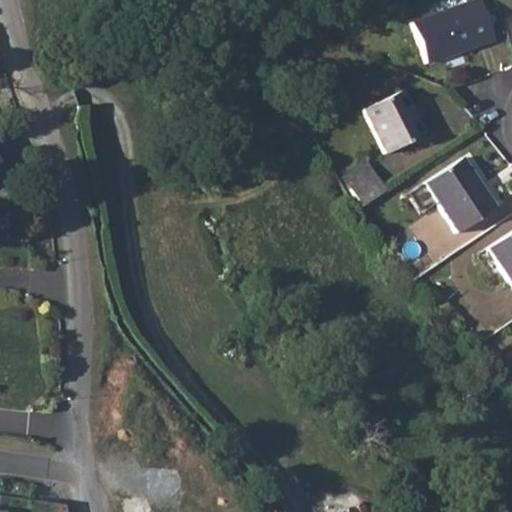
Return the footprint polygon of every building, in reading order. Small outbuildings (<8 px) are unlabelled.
[(478,1),(409,25),(423,64),(492,40),(478,1)] [(396,93),(361,110),(384,154),(421,135),(412,118),(409,119),(396,93)] [(459,159),(421,184),(454,234),(493,208),(459,159)] [(341,176),(358,207),(387,192),(370,161),(341,176)] [(511,231),(486,249),(511,287),(511,231)] [(248,511),(229,488),(199,511),(162,511),(159,507),(152,511),(248,511)]
